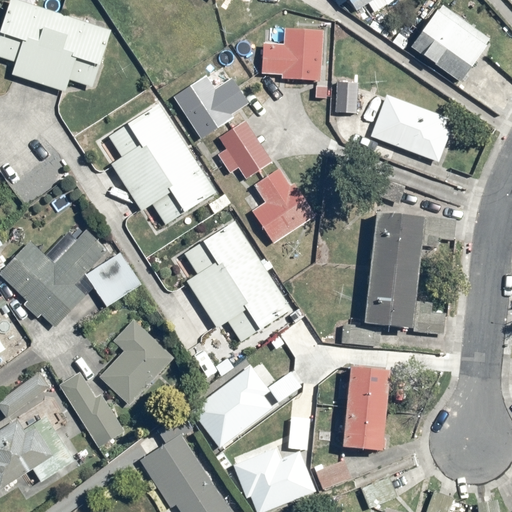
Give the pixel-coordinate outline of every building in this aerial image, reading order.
[(70,82),(93,89),(112,32),(13,0),(0,39),(0,59),(17,65),(13,76),(67,93),(70,82)] [(348,0),(356,11),(373,0),(348,0)] [(413,51),(462,85),(492,41),(443,7),(413,51)] [(263,75),(284,76),(284,80),(322,82),(325,32),(286,30),(286,46),(265,45),(263,75)] [(235,120),(232,116),(249,105),(234,80),(216,91),(207,77),(175,97),(202,140),(235,120)] [(339,83),(338,113),(358,114),(359,84),(339,83)] [(328,89),(318,88),(317,98),(328,99),(328,89)] [(389,97),(372,138),(440,165),(451,137),(441,133),(446,120),(389,97)] [(113,166),(128,189),(189,150),(161,106),(111,138),(125,158),(113,166)] [(221,139),(228,150),(219,156),(231,175),(240,169),(247,181),(272,165),(246,123),(221,139)] [(218,193),(189,150),(128,189),(143,213),(154,206),(167,226),(218,193)] [(267,203),(253,212),(274,244),(316,216),(295,185),(291,187),(280,171),(256,187),(267,203)] [(378,211),(372,269),(419,274),(425,217),(378,211)] [(187,282),(202,306),(263,266),(235,222),(186,254),(199,274),(187,282)] [(87,296),(76,286),(108,250),(87,232),(56,266),(31,243),(0,277),(29,302),(26,307),(39,319),(43,315),(58,328),(87,296)] [(88,275),(108,308),(142,287),(122,254),(88,275)] [(292,309),(263,266),(202,306),(218,329),(228,322),(241,342),(292,309)] [(365,323),(412,328),(419,274),(372,269),(365,323)] [(348,324),(343,324),(341,343),(356,345),(358,318),(349,317),(348,324)] [(130,406),(174,359),(134,322),(115,342),(125,351),(100,378),(130,406)] [(323,379),(345,380),(345,364),(324,363),(323,379)] [(272,409),(263,396),(270,391),(250,366),(191,410),(220,448),(272,409)] [(350,368),(343,447),(383,451),(391,372),(350,368)] [(50,388),(39,372),(0,398),(0,407),(7,417),(50,388)] [(96,398),(80,373),(60,385),(99,448),(124,432),(101,395),(96,398)] [(0,490),(0,491),(34,470),(41,482),(74,462),(46,417),(24,431),(17,419),(0,428),(0,490)] [(334,428),(318,428),(317,444),(333,445),(334,428)] [(231,511),(181,436),(141,462),(172,508),(177,505),(181,511),(231,511)] [(251,497),(257,511),(264,511),(316,492),(300,452),(280,459),(276,449),(234,465),(247,498),(251,497)] [(351,478),(344,462),(317,473),(324,490),(351,478)] [(390,480),(362,489),(369,511),(398,502),(390,480)] [(500,511),(498,501),(478,505),(479,511),(500,511)]
